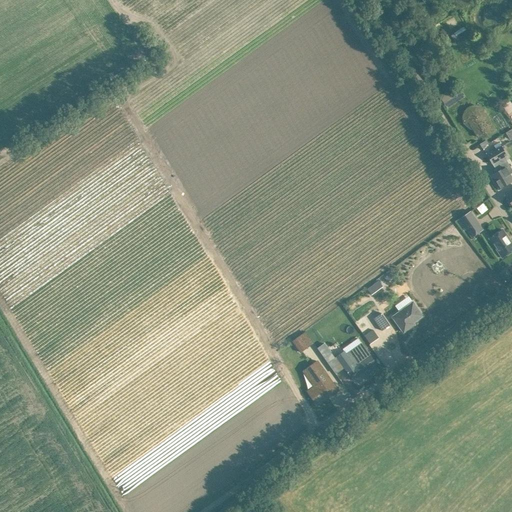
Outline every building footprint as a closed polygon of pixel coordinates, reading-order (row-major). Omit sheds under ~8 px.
[(445,12),(439,16),(441,20),(448,15),(445,12)] [(450,23),(458,31),(470,20),(463,12),(450,23)] [(464,67),(473,64),(470,58),(461,62),(464,67)] [(488,88),(494,78),(489,75),(483,85),(488,88)] [(509,116),(511,114),(511,97),(501,105),(509,116)] [(497,131),(484,110),(483,109),(480,107),(478,106),(475,106),(472,106),(470,107),(467,108),(465,109),(464,111),(463,114),(462,117),(462,120),(463,122),(464,124),(468,122),(478,138),(482,135),(484,139),(497,131)] [(501,146),(495,150),(486,155),(497,172),(491,176),(499,189),(511,181),(511,178),(509,174),(511,172),(511,169),(504,157),(507,155),(501,146)] [(487,209),(492,206),(487,200),(482,203),(487,209)] [(459,219),(472,237),(483,230),(470,211),(459,219)] [(489,239),(502,258),(511,250),(511,244),(502,230),(489,239)] [(506,268),(497,273),(504,282),(511,277),(506,268)] [(379,281),(367,289),(371,295),(383,286),(379,281)] [(391,316),(403,334),(412,328),(411,326),(424,316),(413,301),(391,316)] [(382,313),(374,318),(382,330),(390,325),(382,313)] [(370,344),(378,338),(373,330),(364,336),(370,344)] [(299,336),(292,341),(300,352),(307,348),(299,336)] [(343,337),(335,341),(338,348),(346,343),(343,337)] [(324,343),(318,348),(328,362),(335,358),(324,343)] [(354,365),(360,374),(376,363),(367,350),(357,358),(359,361),(354,365)] [(352,380),(360,374),(354,365),(344,351),(336,357),(346,370),(346,371),(352,380)] [(337,390),(319,365),(307,374),(315,386),(308,391),(317,405),(337,390)]
